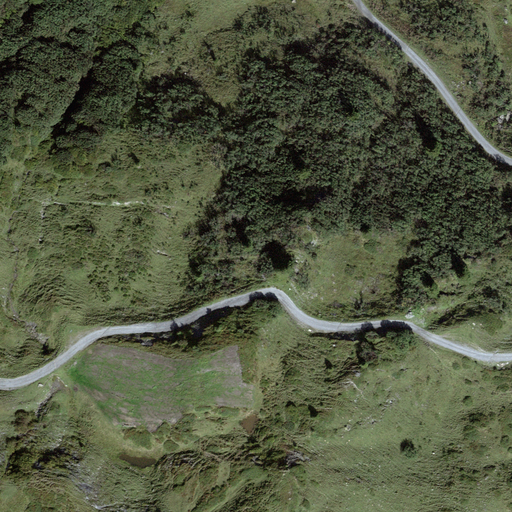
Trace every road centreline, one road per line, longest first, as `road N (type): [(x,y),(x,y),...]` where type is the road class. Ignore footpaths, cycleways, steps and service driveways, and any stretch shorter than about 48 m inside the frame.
road 1 (track): [(0,386),(28,381),(90,339),(273,293),(314,326),(401,327),(511,357)]
road 2 (track): [(511,163),(485,155),(356,0)]
